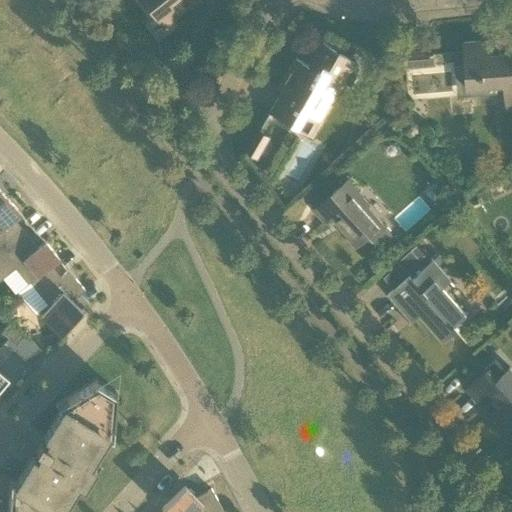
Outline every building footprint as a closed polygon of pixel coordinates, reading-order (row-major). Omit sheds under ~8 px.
[(143,0),(164,27),(187,9),(187,10),(198,2),(196,0),(143,0)] [(456,76),(467,75),(468,89),(510,85),(511,104),(511,53),(500,54),(499,46),(487,47),(486,41),(464,43),(465,55),(455,56),(456,76)] [(296,59),(290,70),(300,76),(293,89),(286,85),(270,113),(309,135),(340,82),(350,88),(359,72),(345,64),(349,57),(324,43),(310,66),(296,59)] [(431,67),(430,54),(419,55),(420,68),(431,67)] [(371,206),(348,180),(314,210),(325,222),(332,216),(350,236),(348,237),(349,238),(354,234),(362,244),(371,236),(374,239),(376,237),(386,228),(368,208),(371,206)] [(0,256),(26,234),(14,220),(21,214),(7,199),(0,204),(0,256)] [(396,240),(386,228),(376,237),(386,248),(396,240)] [(28,285),(30,283),(51,266),(59,259),(45,242),(38,248),(26,234),(0,256),(0,281),(0,282),(16,269),(28,285)] [(407,272),(420,261),(412,251),(399,262),(401,265),(407,272)] [(394,289),(388,294),(406,314),(413,308),(419,315),(420,316),(444,343),(461,328),(457,324),(467,316),(444,289),(452,282),(445,273),(434,260),(414,278),(411,274),(410,275),(394,289)] [(51,266),(30,283),(50,307),(41,316),(60,334),(82,310),(73,302),(85,291),(69,271),(61,278),(51,266)] [(11,322),(2,331),(10,338),(18,329),(11,322)] [(10,338),(5,343),(31,367),(36,362),(44,352),(18,329),(10,338)] [(511,428),(511,369),(510,368),(506,371),(496,359),(486,368),(488,370),(469,386),(487,406),(491,402),(497,408),(495,409),(511,428)] [(0,369),(0,387),(9,377),(0,369)] [(11,480),(7,511),(62,511),(79,486),(89,492),(102,471),(92,465),(108,439),(113,442),(117,394),(116,394),(98,383),(97,381),(56,407),(61,410),(45,436),(35,431),(23,451),(32,457),(16,483),(11,480)] [(223,511),(212,490),(196,498),(185,487),(163,510),(164,511),(223,511)]
